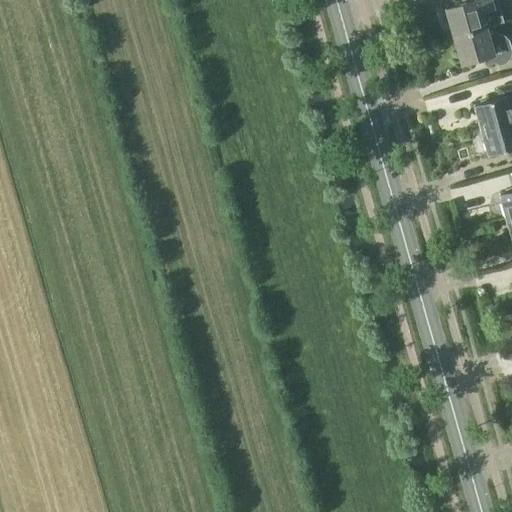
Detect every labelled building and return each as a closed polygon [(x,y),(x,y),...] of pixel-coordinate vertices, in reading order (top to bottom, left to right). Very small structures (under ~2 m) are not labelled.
[(474,0),(475,1),(445,10),(453,37),(504,22),(498,0),(474,0)] [(424,13),(435,10),(432,2),(422,5),(424,13)] [(504,22),(453,37),(461,64),(482,57),(484,66),(494,63),(498,65),(504,64),(504,63),(509,58),(510,52),(507,41),(502,36),(496,34),(495,34),(494,34),(492,27),(504,23),(504,22)] [(497,99),(474,106),(481,130),(511,121),(511,84),(498,89),(499,94),(497,99)] [(511,121),(481,130),(488,155),(511,147),(511,121)] [(511,188),(499,192),(506,218),(511,216),(511,188)]
